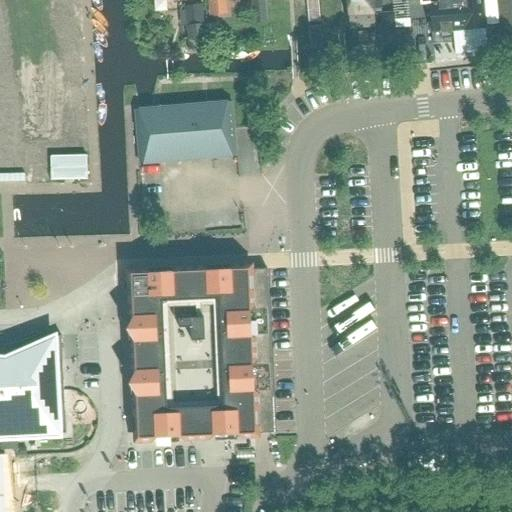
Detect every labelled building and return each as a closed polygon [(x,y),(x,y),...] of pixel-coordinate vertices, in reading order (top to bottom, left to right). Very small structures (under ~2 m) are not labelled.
[(208,0),(210,15),(226,14),(225,0),(208,0)] [(254,23),(265,22),(265,15),(264,0),(252,1),(254,23)] [(305,0),(308,22),(319,21),(316,0),(305,0)] [(374,27),(372,0),(347,0),(350,29),(374,27)] [(429,0),(433,44),(453,42),(454,54),(486,52),(482,0),(429,0)] [(511,0),(494,0),(497,38),(511,36),(511,0)] [(202,32),(203,32),(201,8),(184,10),(187,46),(203,44),(202,32)] [(393,12),(376,13),(378,47),(408,44),(407,27),(395,28),(393,12)] [(307,27),(308,50),(322,49),(320,26),(307,27)] [(140,110),(134,111),(139,165),(234,157),(232,129),(230,103),(215,104),(202,105),(157,109),(150,109),(140,110)] [(85,159),(49,161),(50,181),(86,179),(85,159)] [(138,429),(138,436),(264,432),(274,432),(267,267),(127,272),(128,292),(133,292),(134,308),(138,429)] [(14,341),(14,343),(2,345),(0,345),(0,437),(66,434),(61,343),(61,336),(43,343),(39,335),(42,334),(41,332),(38,333),(37,331),(31,334),(14,341)]
